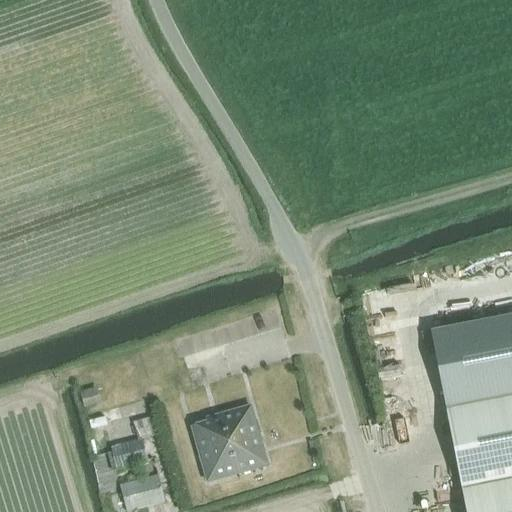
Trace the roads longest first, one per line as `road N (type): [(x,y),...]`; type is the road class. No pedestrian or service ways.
road 1 (unclassified): [(374,511),(296,255),(151,0)]
road 2 (track): [(511,175),(344,224),(296,255),(255,253),(238,206),(130,30),(121,0)]
